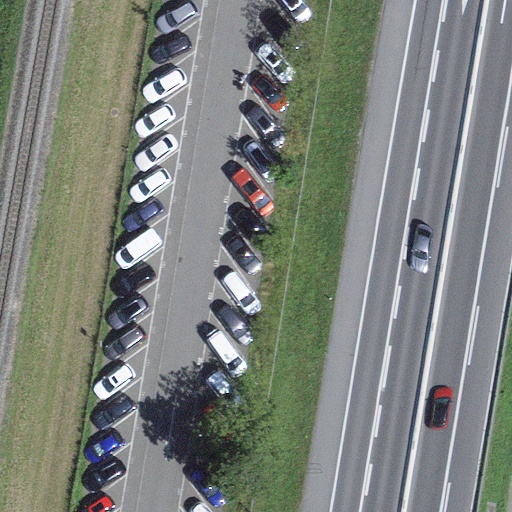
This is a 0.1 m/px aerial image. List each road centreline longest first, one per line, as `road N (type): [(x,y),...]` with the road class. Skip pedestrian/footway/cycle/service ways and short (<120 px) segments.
road 1 (trunk): [(423,511),(509,0)]
road 2 (trunk): [(465,0),(381,511)]
